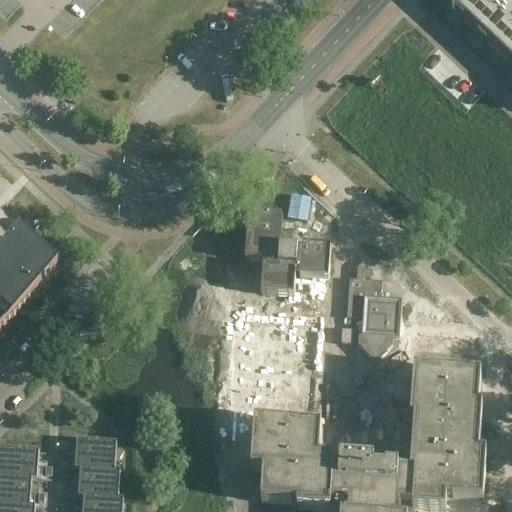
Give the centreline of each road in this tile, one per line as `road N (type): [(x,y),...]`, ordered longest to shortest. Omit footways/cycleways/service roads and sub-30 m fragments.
road 1 (residential): [(511,348),(265,116)]
road 2 (tertiary): [(0,124),(75,192),(133,211),(185,198),(237,155),(238,144)]
road 3 (tertiary): [(238,144),(164,178),(119,176),(83,162),(0,90)]
road 4 (tertiary): [(265,116),(377,0)]
road 5 (residential): [(0,397),(105,280)]
